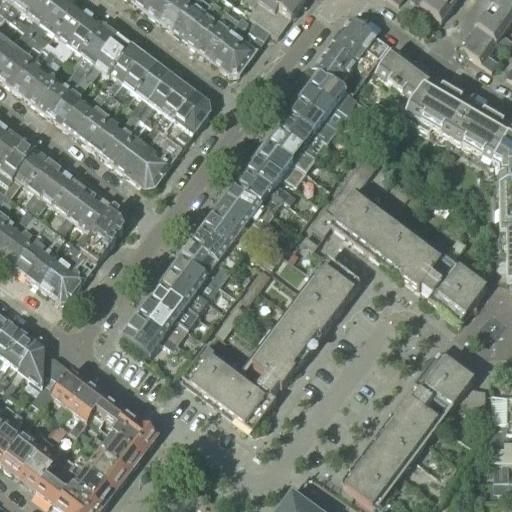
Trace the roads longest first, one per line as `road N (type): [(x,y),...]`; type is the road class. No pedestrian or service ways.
road 1 (residential): [(189,443),(236,477),(264,483),(384,328)]
road 2 (residential): [(0,110),(162,233)]
road 3 (residential): [(246,119),(89,0)]
road 4 (residential): [(162,233),(72,353)]
road 5 (residential): [(189,443),(72,353)]
road 6 (residential): [(333,0),(246,119)]
road 7 (residential): [(246,119),(162,233)]
